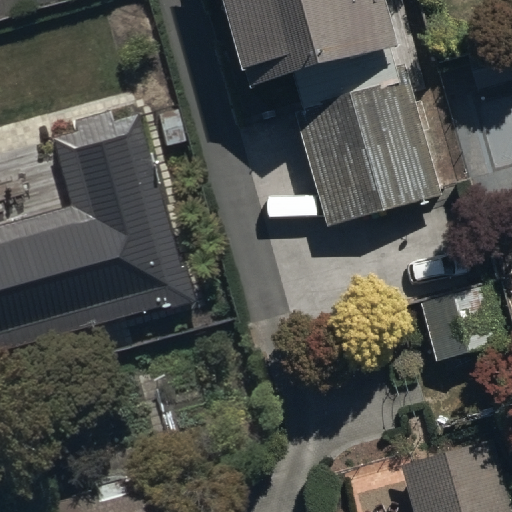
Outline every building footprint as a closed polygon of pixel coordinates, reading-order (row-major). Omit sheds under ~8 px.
[(226,0),(245,70),(293,57),(308,113),(296,116),(326,226),(445,194),(414,76),(402,79),(392,39),(397,38),(386,0),(226,0)] [(511,35),(470,49),(480,84),(511,74),(511,35)] [(0,346),(188,287),(137,116),(53,141),(68,194),(0,216),(0,346)] [(489,283),(423,301),(438,355),(504,337),(489,283)] [(511,511),(511,490),(495,433),(401,460),(416,511),(511,511)] [(190,511),(186,498),(183,499),(170,459),(45,497),(49,511),(190,511)]
